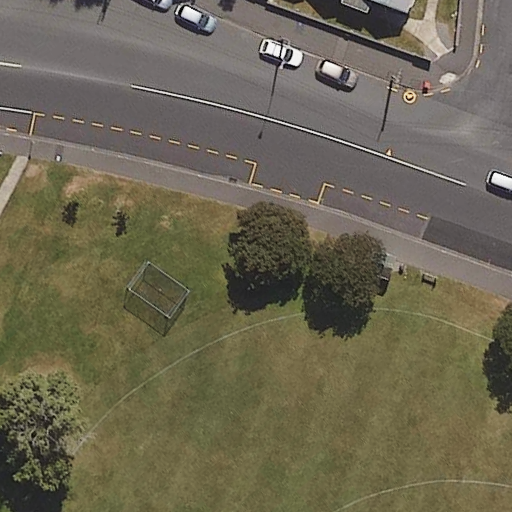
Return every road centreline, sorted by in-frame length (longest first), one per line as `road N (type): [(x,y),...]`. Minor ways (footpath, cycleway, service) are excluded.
road 1 (secondary): [(497,194),(156,90)]
road 2 (secondary): [(156,90),(0,62)]
road 3 (residential): [(156,90),(73,0)]
